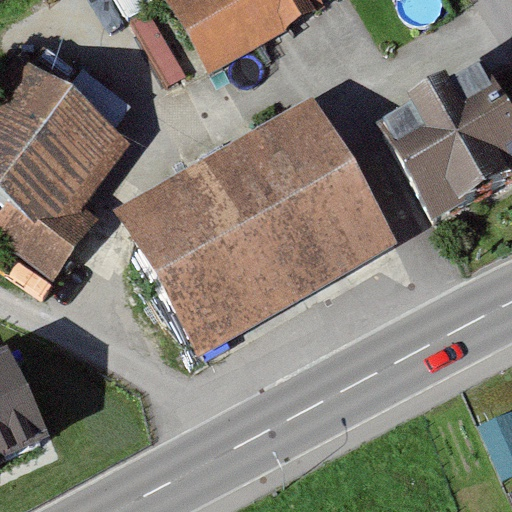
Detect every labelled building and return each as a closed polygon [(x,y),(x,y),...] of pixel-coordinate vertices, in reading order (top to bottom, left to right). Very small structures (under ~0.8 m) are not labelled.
[(303,0),(180,0),(151,15),(191,92),(317,26),(303,0)] [(8,74),(0,85),(0,254),(53,292),(91,239),(75,227),(125,157),(8,74)] [(511,147),(473,82),(360,150),(409,231),(511,170),(511,147)] [(303,126),(110,232),(185,367),(377,262),(303,126)] [(0,464),(35,448),(0,370),(0,464)]
